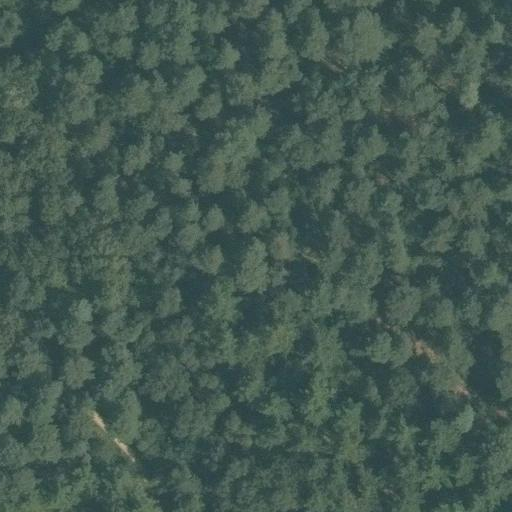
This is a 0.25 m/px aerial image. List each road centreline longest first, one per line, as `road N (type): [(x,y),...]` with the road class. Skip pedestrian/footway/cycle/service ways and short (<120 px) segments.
road 1 (track): [(0,66),(253,511)]
road 2 (track): [(111,0),(0,63)]
